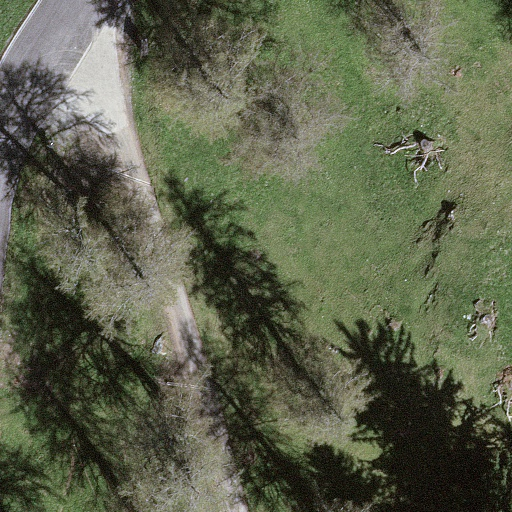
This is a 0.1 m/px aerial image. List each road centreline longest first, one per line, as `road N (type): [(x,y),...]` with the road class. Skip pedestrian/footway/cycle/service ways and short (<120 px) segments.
road 1 (track): [(54,29),(98,74),(195,369),(231,511)]
road 2 (tertiary): [(0,139),(24,77),(76,0)]
